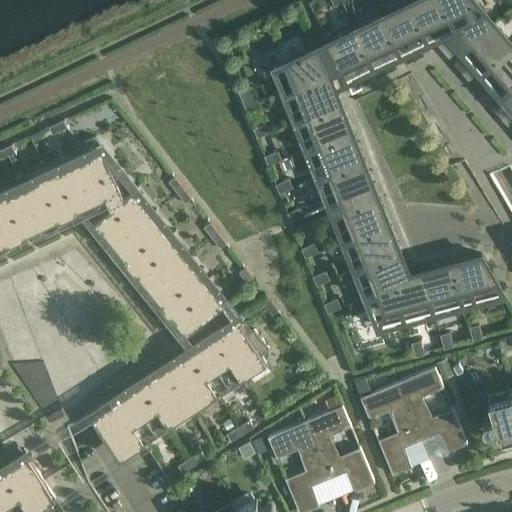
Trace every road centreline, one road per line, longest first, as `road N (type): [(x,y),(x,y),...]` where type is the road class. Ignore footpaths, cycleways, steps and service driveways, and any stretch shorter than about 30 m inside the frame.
road 1 (residential): [(168,345),(20,445),(0,403)]
road 2 (residential): [(76,237),(168,345)]
